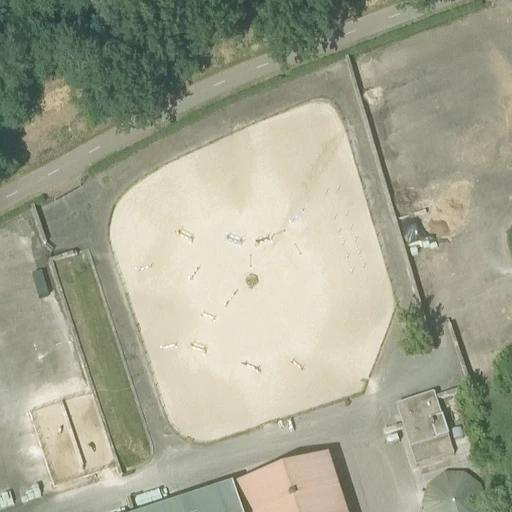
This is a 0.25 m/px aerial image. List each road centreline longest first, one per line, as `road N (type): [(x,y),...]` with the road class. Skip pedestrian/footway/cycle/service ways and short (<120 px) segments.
road 1 (unclassified): [(0,204),(176,107),(440,0)]
road 2 (unknown): [(385,511),(357,433),(324,425),(264,435),(32,511)]
